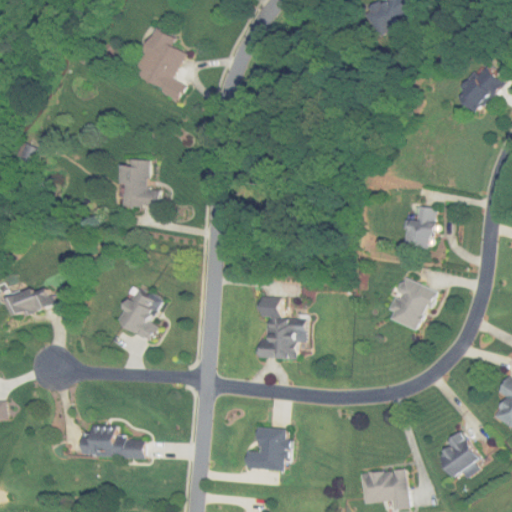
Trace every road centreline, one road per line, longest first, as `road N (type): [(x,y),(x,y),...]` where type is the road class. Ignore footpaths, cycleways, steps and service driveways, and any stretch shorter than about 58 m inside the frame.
road 1 (residential): [(281,0),(255,36),(225,115),(196,511)]
road 2 (residential): [(511,147),(476,317),(436,374),(355,399),(207,381)]
road 3 (residential): [(207,381),(50,370)]
